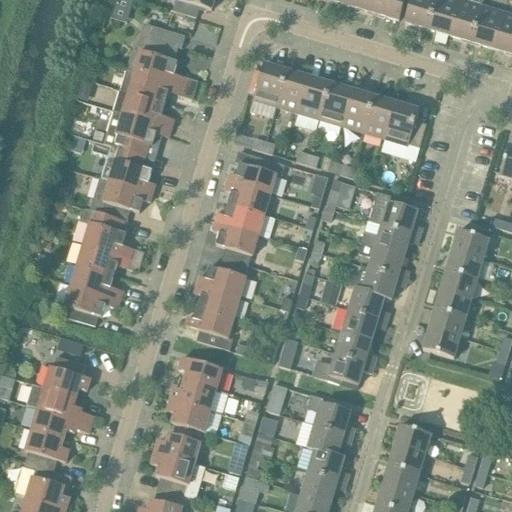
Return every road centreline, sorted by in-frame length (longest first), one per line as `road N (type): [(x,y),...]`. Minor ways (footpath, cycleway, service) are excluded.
road 1 (residential): [(104,511),(253,14)]
road 2 (residential): [(442,213),(351,511)]
road 3 (residential): [(475,99),(479,84),(253,14)]
